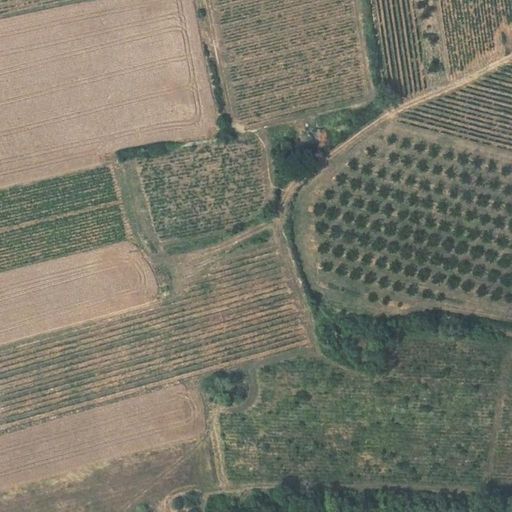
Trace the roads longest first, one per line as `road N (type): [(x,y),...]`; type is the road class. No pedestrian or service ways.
road 1 (track): [(168,258),(208,250),(277,218),(291,189),(379,119),(511,56)]
road 2 (track): [(135,511),(138,500),(187,487),(393,487),(511,497)]
road 3 (track): [(205,0),(232,121),(261,131),(272,185)]
